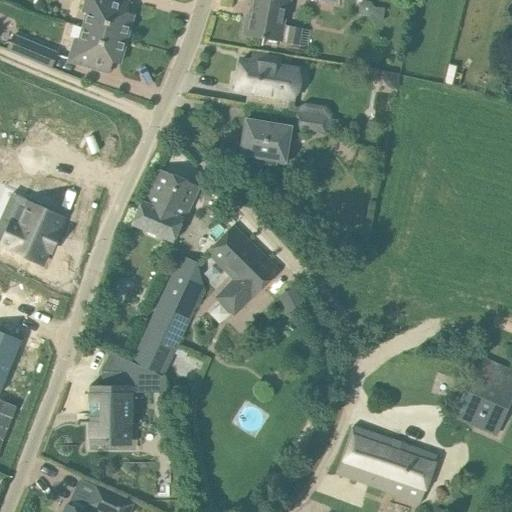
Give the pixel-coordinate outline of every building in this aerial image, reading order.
[(86,13),(82,27),(126,40),(133,16),(125,13),(128,1),(124,0),(85,0),(82,12),(86,13)] [(251,0),(248,18),(246,18),(242,35),(308,47),(311,30),(287,25),(291,0),(251,0)] [(126,40),(82,27),(78,41),(74,40),(67,62),(108,73),(111,61),(120,64),(126,40)] [(56,53),(24,40),(18,55),(50,68),(56,53)] [(252,62),(240,60),(238,74),(234,75),(233,83),(236,86),(236,90),(248,92),(245,105),(287,112),(290,98),(292,98),(293,94),(297,89),(298,80),(296,73),(296,69),(278,66),(279,59),(253,55),(252,62)] [(446,73),(443,83),(460,87),(462,77),(446,73)] [(323,132),(326,118),(296,114),(294,127),(323,132)] [(245,120),(239,155),(258,158),(257,163),(275,166),(276,161),(285,162),(290,127),(245,120)] [(160,171),(150,191),(145,203),(141,202),(131,225),(173,242),(196,187),(160,171)] [(4,220),(0,227),(0,242),(9,246),(8,250),(42,265),(48,251),(51,252),(59,233),(56,232),(62,218),(40,208),(28,204),(19,226),(4,220)] [(233,227),(219,241),(207,253),(233,279),(215,298),(234,316),(263,285),(277,271),(233,227)] [(196,263),(180,256),(131,362),(163,377),(203,291),(196,263)] [(0,316),(0,377),(1,378),(23,326),(0,316)] [(128,386),(89,386),(89,446),(132,446),(132,391),(167,391),(163,377),(131,362),(109,352),(101,372),(128,372),(128,386)] [(511,396),(511,393),(476,378),(463,407),(500,423),(511,396)] [(438,455),(371,432),(353,426),(336,474),(421,504),(438,455)] [(97,511),(99,509),(104,511),(127,511),(131,504),(96,488),(85,511),(80,511),(66,505),(63,511),(97,511)]
